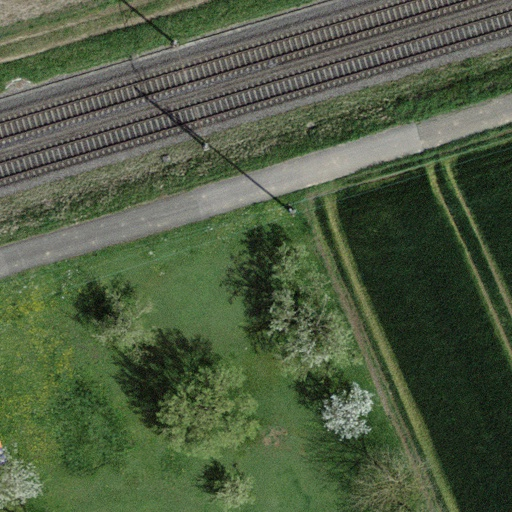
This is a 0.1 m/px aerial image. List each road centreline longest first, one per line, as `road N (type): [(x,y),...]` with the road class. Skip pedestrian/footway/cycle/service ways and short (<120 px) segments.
road 1 (residential): [(0,270),(288,183)]
road 2 (unclassified): [(288,183),(511,114)]
road 3 (track): [(0,54),(179,0)]
